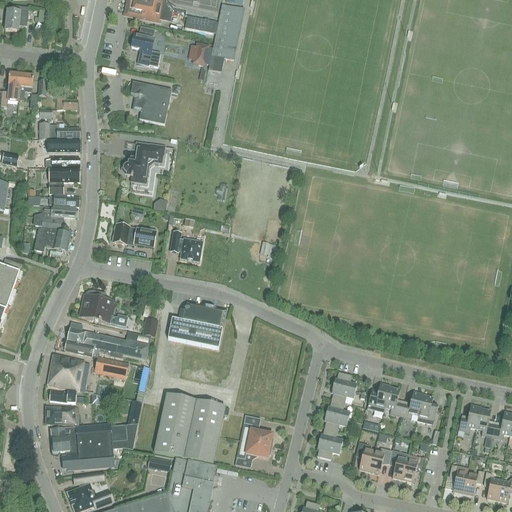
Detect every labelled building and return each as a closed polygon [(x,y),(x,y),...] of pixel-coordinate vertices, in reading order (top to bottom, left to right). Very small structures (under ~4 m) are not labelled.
[(129,0),(129,1),(128,1),(126,8),(125,15),(126,15),(126,18),(130,19),(159,25),(163,4),(163,0),(129,0)] [(243,0),(226,0),(226,5),(242,8),(243,0)] [(18,28),(26,29),(28,10),(13,8),(12,13),(7,13),(4,33),(18,34),(18,28)] [(216,24),(187,18),(185,30),(213,36),(216,24)] [(158,70),(161,56),(151,54),(154,41),(153,40),(155,33),(141,30),(140,37),(134,36),(131,50),(145,53),(144,57),(140,56),(138,66),(158,70)] [(206,69),(210,47),(196,45),(196,48),(191,47),(188,61),(193,62),(192,66),(206,69)] [(211,58),(208,72),(221,75),(223,61),(211,58)] [(18,104),(21,77),(9,76),(7,88),(8,88),(7,94),(2,94),(0,108),(7,109),(8,103),(18,104)] [(33,78),(21,77),(18,104),(19,104),(19,102),(24,103),(25,95),(31,95),(33,78)] [(48,83),(39,82),(37,98),(46,99),(48,83)] [(136,100),(135,108),(135,109),(135,110),(136,111),(137,112),(141,112),(139,122),(164,127),(172,92),(133,84),(130,96),(134,97),(136,100)] [(77,113),(77,103),(63,102),(63,100),(57,100),(57,113),(77,113)] [(57,142),(57,131),(57,127),(50,128),(50,126),(39,126),(39,143),(57,143),(57,142)] [(79,131),(57,131),(57,142),(79,142),(79,131)] [(80,155),(79,144),(47,144),(47,155),(80,155)] [(150,148),(138,146),(137,146),(137,147),(135,160),(131,159),(130,164),(129,164),(129,166),(126,165),(123,168),(122,172),(125,176),(127,176),(127,178),(131,178),(130,180),(131,180),(130,193),(132,183),(143,184),(144,184),(144,183),(145,176),(147,176),(148,167),(154,163),(162,164),(163,157),(163,158),(164,150),(174,151),(175,150),(150,147),(150,148)] [(20,158),(4,155),(2,166),(17,169),(20,158)] [(52,170),(80,169),(80,161),(52,161),(52,170)] [(79,184),(79,171),(49,171),(49,185),(49,197),(63,197),(63,185),(79,184)] [(0,184),(0,198),(6,199),(8,186),(0,184)] [(49,200),(49,207),(57,208),(65,208),(65,209),(78,209),(79,201),(55,200),(49,200)] [(167,202),(160,201),(153,206),(153,213),(165,215),(167,202)] [(42,221),(41,230),(62,232),(63,223),(63,219),(76,220),(77,212),(51,210),(51,211),(45,211),(44,221),(42,221)] [(195,222),(185,220),(184,228),(193,230),(195,222)] [(129,230),(129,229),(115,227),(112,245),(126,247),(132,248),(133,246),(153,250),(156,234),(136,231),(129,230)] [(38,229),(33,252),(43,254),(44,249),(66,254),(71,236),(56,233),(56,231),(38,229)] [(180,242),(181,236),(173,234),(169,254),(177,255),(178,254),(181,255),(180,261),(179,261),(179,262),(199,265),(202,245),(183,241),(183,242),(180,242)] [(263,255),(275,257),(277,244),(265,242),(263,255)] [(0,330),(1,330),(3,327),(1,326),(19,274),(0,267),(0,330)] [(82,307),(79,319),(110,326),(110,325),(126,329),(128,319),(118,317),(117,319),(112,318),(116,304),(104,302),(105,295),(92,292),(92,294),(90,293),(86,295),(86,298),(84,297),(82,307)] [(181,312),(179,323),(222,331),(225,314),(187,306),(187,308),(181,312)] [(145,321),(142,337),(150,339),(154,339),(157,324),(145,321)] [(222,331),(179,323),(171,321),(167,341),(218,352),(222,331)] [(145,363),(150,339),(142,337),(142,338),(127,334),(125,344),(80,334),(82,328),(70,326),(64,353),(92,359),(93,355),(109,359),(121,362),(122,358),(145,363)] [(84,364),(53,358),(47,388),(78,394),(84,364)] [(129,366),(98,358),(94,375),(125,382),(129,366)] [(335,381),(333,388),(355,394),(357,387),(350,385),(352,378),(338,374),(337,381),(335,381)] [(385,410),(390,390),(391,389),(380,386),(377,400),(370,398),(367,411),(378,413),(379,409),(385,410)] [(353,401),(355,394),(333,388),(331,395),(333,396),(331,403),(345,406),(346,399),(353,401)] [(400,392),(390,390),(385,410),(391,412),(390,416),(400,419),(403,406),(397,405),(400,392)] [(50,394),(49,403),(75,406),(75,405),(82,406),(82,401),(75,401),(76,395),(63,394),(63,395),(50,394)] [(418,418),(423,398),(424,397),(413,394),(410,408),(403,406),(400,419),(411,421),(412,417),(418,418)] [(212,467),(225,410),(166,397),(154,455),(212,467)] [(141,410),(142,399),(135,398),(133,409),(141,410)] [(423,398),(418,418),(417,424),(433,428),(437,414),(430,413),(433,400),(423,398)] [(343,413),(345,406),(331,403),(330,409),(328,409),(326,416),(348,422),(350,415),(343,413)] [(477,432),(481,411),(481,410),(471,408),(468,421),(461,420),(459,433),(470,435),(471,430),(477,432)] [(77,411),(45,410),(45,427),(77,427),(77,411)] [(491,413),(481,411),(477,432),(482,433),(481,437),(492,439),(495,427),(488,426),(491,413)] [(510,438),(511,428),(511,416),(504,414),(501,428),(495,427),(492,439),(503,442),(504,437),(510,438)] [(346,429),(348,422),(326,416),(324,423),(326,424),(324,430),(338,434),(339,427),(346,429)] [(251,427),(248,444),(272,449),(274,440),(272,440),(273,436),(258,433),(261,421),(245,417),(243,425),(251,427)] [(378,434),(379,428),(366,425),(365,431),(378,434)] [(123,451),(133,452),(138,426),(111,429),(111,426),(64,431),(49,432),(50,443),(52,442),(53,455),(65,454),(67,474),(114,470),(113,452),(123,451)] [(336,441),(338,434),(324,430),(322,437),(321,437),(319,444),(341,450),(343,442),(336,441)] [(440,433),(435,432),(431,445),(436,446),(440,433)] [(270,457),(272,449),(248,444),(245,461),(237,459),(235,467),(251,470),(253,458),(268,461),(269,457),(270,457)] [(339,457),(341,450),(319,444),(317,451),(319,452),(317,459),(330,462),(332,455),(339,457)] [(369,474),(374,454),(368,453),(370,447),(359,445),(356,457),(362,459),(359,472),(369,474)] [(382,464),(389,465),(392,453),(380,450),(379,455),(374,454),(369,474),(379,477),(382,464)] [(402,483),(407,462),(402,461),(403,456),(392,453),(389,465),(395,467),(392,480),(402,483)] [(409,457),(407,462),(402,483),(413,485),(416,472),(422,474),(425,461),(409,457)] [(150,460),(148,469),(155,471),(157,461),(150,460)] [(206,511),(216,469),(175,461),(168,495),(112,511),(206,511)] [(171,463),(157,461),(155,471),(169,473),(171,463)] [(463,496),(467,476),(468,471),(451,467),(449,480),(455,481),(453,494),(463,496)] [(477,478),(467,476),(463,496),(473,498),(476,485),(482,486),(484,474),(478,473),(477,478)] [(497,503),(501,485),(491,483),(492,476),(486,474),(483,487),(489,488),(487,501),(497,503)] [(67,494),(67,495),(70,504),(71,504),(72,506),(71,507),(73,511),(85,511),(94,509),(95,510),(113,504),(112,501),(109,494),(95,499),(92,492),(91,492),(89,486),(88,487),(88,485),(91,484),(90,476),(73,479),(74,487),(79,486),(79,490),(67,494)] [(511,480),(511,487),(501,485),(497,503),(507,505),(510,492),(511,492),(511,480)]
